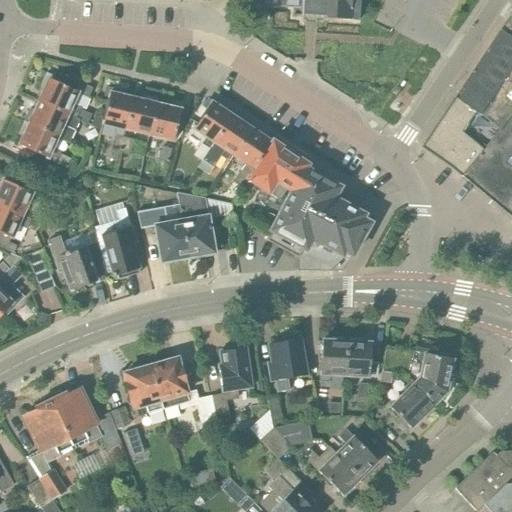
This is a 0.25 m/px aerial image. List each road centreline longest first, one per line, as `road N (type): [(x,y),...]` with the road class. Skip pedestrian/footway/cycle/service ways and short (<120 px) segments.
road 1 (tertiary): [(417,295),(265,295),(191,305),(98,331),(0,375)]
road 2 (residential): [(388,160),(197,46),(5,22)]
road 3 (residential): [(388,160),(497,0)]
road 4 (residential): [(392,511),(511,396)]
road 5 (residential): [(417,295),(419,222),(412,190),(388,160)]
